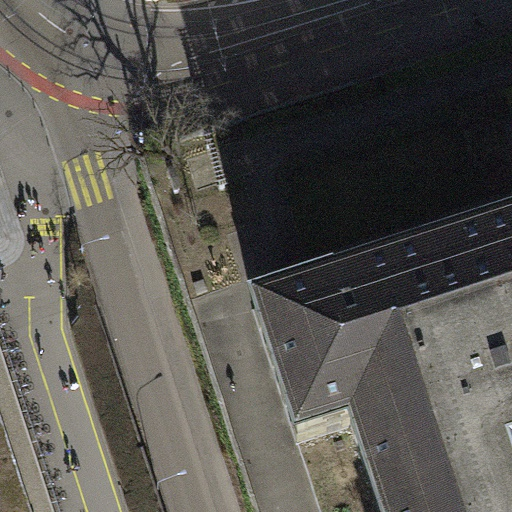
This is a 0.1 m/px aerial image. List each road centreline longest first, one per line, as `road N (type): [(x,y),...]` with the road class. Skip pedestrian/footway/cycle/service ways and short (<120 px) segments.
road 1 (tertiary): [(85,43),(82,147),(200,511)]
road 2 (tertiary): [(85,43),(159,55),(369,0)]
